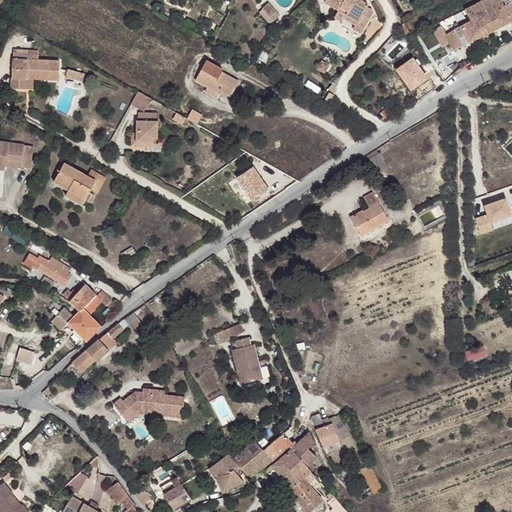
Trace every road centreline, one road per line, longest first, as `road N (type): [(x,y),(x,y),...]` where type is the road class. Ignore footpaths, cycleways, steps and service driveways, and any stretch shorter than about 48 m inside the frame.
road 1 (residential): [(22,399),(144,292),(352,150),(511,55)]
road 2 (residential): [(22,399),(74,423),(146,511)]
